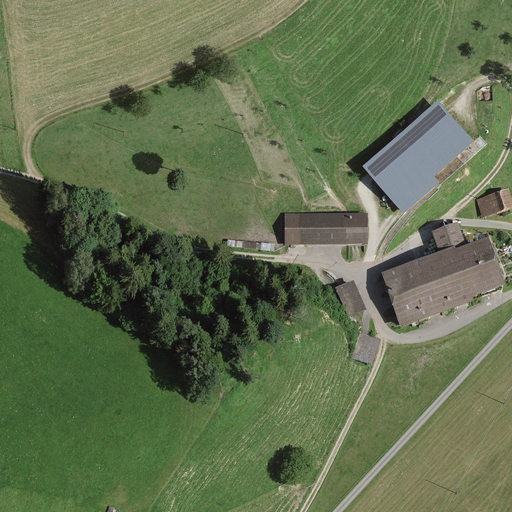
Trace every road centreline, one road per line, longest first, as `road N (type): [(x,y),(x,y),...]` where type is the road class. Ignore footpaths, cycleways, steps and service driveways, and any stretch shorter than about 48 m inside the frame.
road 1 (unclassified): [(337,511),(511,323)]
road 2 (track): [(391,336),(301,511)]
road 3 (track): [(511,131),(486,181),(436,225)]
